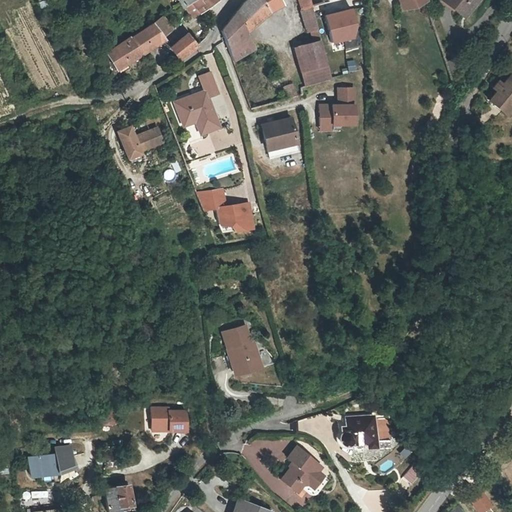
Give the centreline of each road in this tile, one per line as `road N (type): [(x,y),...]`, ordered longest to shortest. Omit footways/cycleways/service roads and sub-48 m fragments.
road 1 (track): [(311,405),(384,372),(405,341),(438,276),(450,146)]
road 2 (residential): [(160,511),(196,464),(229,437),(311,405)]
road 3 (residential): [(131,87),(186,59),(233,0)]
road 4 (residential): [(450,146),(511,24)]
road 5 (tertiary): [(427,511),(511,404)]
road 6 (track): [(131,87),(0,123)]
